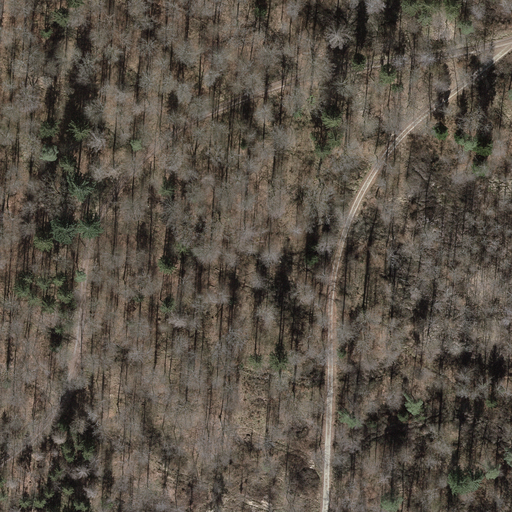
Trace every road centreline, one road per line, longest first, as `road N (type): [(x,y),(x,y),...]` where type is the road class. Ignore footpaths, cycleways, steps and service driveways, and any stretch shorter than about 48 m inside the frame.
road 1 (track): [(511,37),(263,85),(166,134),(132,164),(86,247),(74,362),(61,403),(0,460)]
road 2 (track): [(327,511),(330,288),(343,232),(368,179),(418,116),(511,41)]
